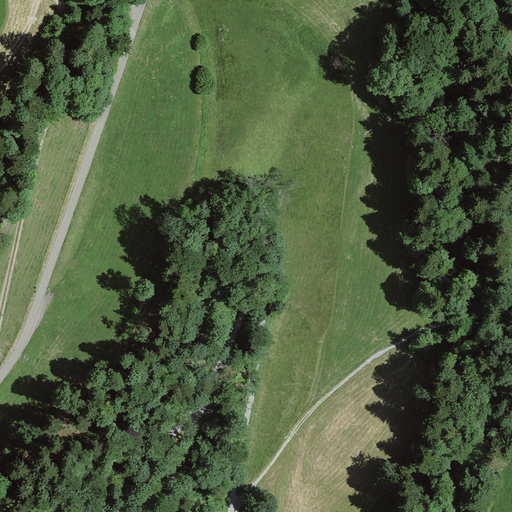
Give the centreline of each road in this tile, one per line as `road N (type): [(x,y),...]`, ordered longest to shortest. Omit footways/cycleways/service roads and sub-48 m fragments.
road 1 (tertiary): [(0,377),(24,334),(145,0)]
road 2 (track): [(0,324),(71,26),(66,0)]
